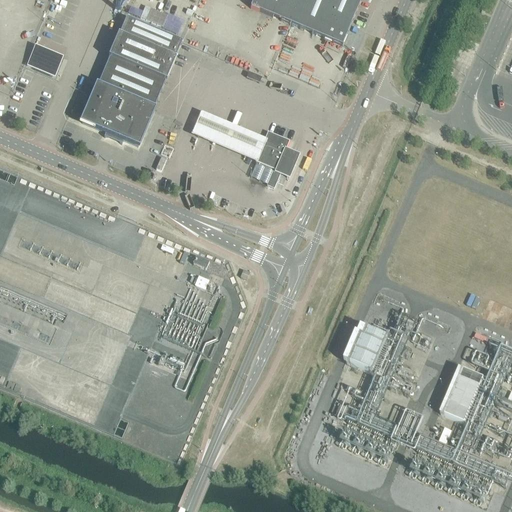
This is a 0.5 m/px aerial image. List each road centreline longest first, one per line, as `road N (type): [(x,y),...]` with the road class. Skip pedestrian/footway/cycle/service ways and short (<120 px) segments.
road 1 (unknown): [(511,335),(367,273),(304,445),(313,459),(437,511)]
road 2 (tertiary): [(179,214),(0,139)]
road 3 (tertiary): [(407,0),(335,168)]
road 4 (tertiary): [(228,418),(252,385),(304,268)]
road 5 (unknown): [(93,0),(41,156)]
road 6 (tertiary): [(286,269),(228,418)]
